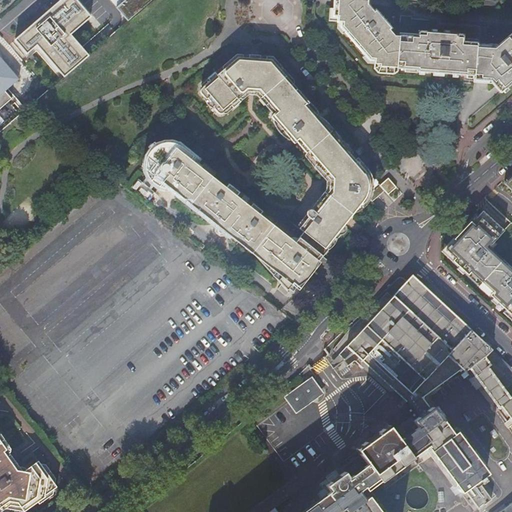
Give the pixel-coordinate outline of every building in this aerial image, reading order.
[(36,45),(64,77),(89,56),(71,35),(91,17),(76,0),(61,0),(15,41),(26,53),(36,45)] [(127,0),(117,9),(128,21),(152,0),(127,0)] [(336,0),(335,18),(340,18),(340,23),(345,24),(345,29),(373,60),(377,60),(377,66),(383,66),(383,69),(400,69),(400,68),(422,69),(422,71),(484,75),(484,80),(495,80),(498,83),(501,82),(508,90),(511,86),(511,40),(499,51),(479,50),(479,48),(465,47),(465,40),(460,39),(460,37),(428,35),(428,37),(421,37),(421,39),(397,38),(391,31),(393,30),(378,13),(376,14),(369,6),(369,0),(336,0)] [(0,109),(12,99),(6,91),(20,79),(0,56),(0,109)] [(152,180),(156,183),(160,184),(165,178),(282,278),(277,283),(287,292),(293,285),(296,287),(365,205),(367,202),(370,197),(371,191),(370,185),(369,181),(367,178),(333,136),(310,107),(313,104),(277,61),(243,57),(204,88),(204,92),(221,113),(222,113),(224,112),(252,92),(262,93),(279,114),(275,117),(298,146),(301,143),(336,184),(335,195),(294,242),(195,156),(196,154),(182,142),(174,140),(167,140),(159,143),(154,146),(149,153),(147,160),(146,167),(148,172),(150,176),(152,180)] [(396,187),(388,178),(380,185),(388,194),(396,187)] [(505,230),(484,211),(480,215),(473,222),(472,221),(464,230),(456,238),(456,239),(447,249),(457,257),(454,260),(460,266),(466,272),(469,275),(472,272),(493,291),(490,294),(494,297),(499,303),(506,309),(511,314),(509,316),(511,319),(511,267),(493,250),(494,249),(491,246),(505,230)] [(471,220),(472,221),(473,222),(480,215),(478,213),(471,220)] [(456,239),(456,238),(455,238),(443,250),(454,260),(457,257),(447,249),(456,239)] [(493,291),(472,272),(469,275),(490,294),(493,291)] [(511,369),(413,277),(347,347),(410,406),(419,417),(414,421),(411,417),(393,431),(388,425),(379,432),(380,434),(367,443),(366,442),(356,449),(360,455),(341,469),(344,472),(326,486),(331,493),(304,511),(338,511),(343,508),(345,511),(380,511),(369,497),(365,499),(359,491),(364,487),(367,491),(380,481),(386,489),(418,466),(412,457),(430,444),(433,449),(430,451),(461,493),(465,490),(479,510),(492,500),(481,484),(485,480),(483,477),(487,474),(456,432),(452,435),(432,407),(431,409),(423,398),(462,369),(465,372),(470,369),(499,409),(502,407),(511,420),(511,369)] [(0,436),(8,448),(6,450),(18,468),(25,470),(28,468),(26,466),(21,465),(11,451),(12,451),(12,447),(0,430),(0,436)] [(0,507),(7,503),(22,506),(26,510),(40,500),(47,495),(47,493),(55,487),(58,485),(56,482),(42,462),(40,459),(28,468),(25,470),(18,468),(6,450),(8,448),(0,436),(0,507)] [(47,463),(42,462),(56,482),(57,477),(47,463)] [(54,493),(55,487),(47,493),(47,495),(40,500),(41,502),(54,493)] [(0,511),(8,507),(26,510),(22,506),(7,503),(0,507),(0,511)] [(511,511),(511,503),(499,511),(511,511)]
